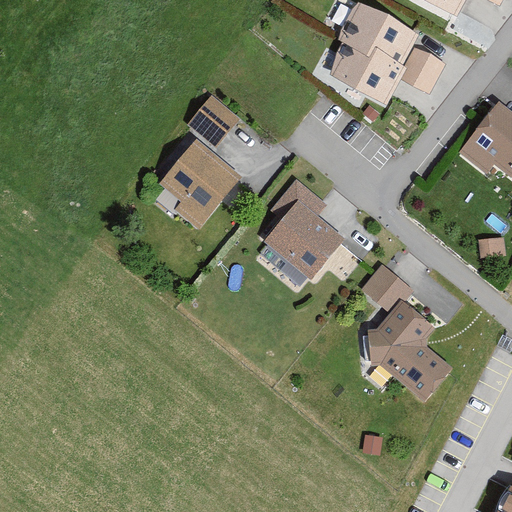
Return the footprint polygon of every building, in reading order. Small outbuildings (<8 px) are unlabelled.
[(417,0),(456,21),(467,0),(417,0)] [(420,38),(359,6),(349,19),(338,43),(343,46),(337,55),(331,79),(387,108),(402,82),(407,71),(403,68),(414,49),(420,38)] [(446,66),(414,49),(403,68),(407,71),(402,82),(430,97),(446,66)] [(188,127),(217,149),(239,121),(211,98),(188,127)] [(511,114),(500,105),(460,154),(488,176),(495,167),(511,180),(511,114)] [(196,144),(160,189),(180,205),(174,213),(199,233),(241,180),(196,144)] [(300,203),(265,244),(312,284),(347,243),(300,203)] [(480,241),(482,260),(507,257),(504,238),(480,241)] [(410,292),(380,267),(359,292),(388,317),(410,292)] [(436,331),(403,303),(377,332),(368,334),(372,369),(383,369),(426,405),(453,372),(428,349),(427,341),(436,331)] [(511,511),(511,494),(502,511),(511,511)]
